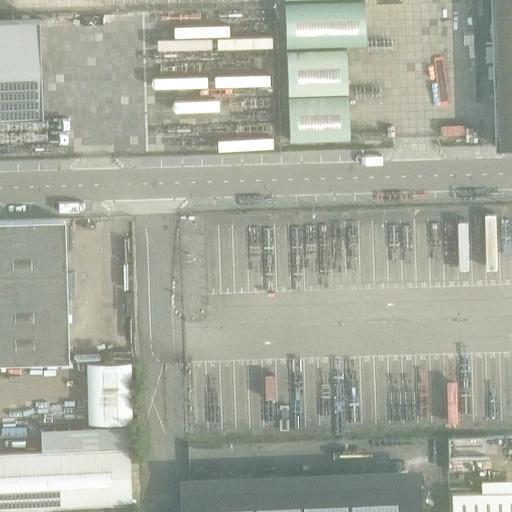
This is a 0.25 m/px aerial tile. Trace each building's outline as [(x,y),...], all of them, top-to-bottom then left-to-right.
[(511,0),(493,0),(498,146),(511,146),(511,0)] [(364,1),(284,4),(286,48),(366,45),(364,1)] [(39,17),(0,18),(0,116),(42,115),(39,17)] [(347,49),(287,51),(288,95),(348,93),(347,49)] [(348,96),(288,98),(289,142),(349,140),(348,96)] [(64,219),(0,221),(0,363),(68,361),(64,219)] [(223,222),(224,286),(234,286),(233,222),(223,222)] [(0,452),(0,511),(131,511),(129,447),(0,452)] [(511,511),(511,479),(482,480),(483,492),(455,493),(455,511),(511,511)] [(420,511),(419,482),(190,491),(180,492),(181,511),(420,511)]
